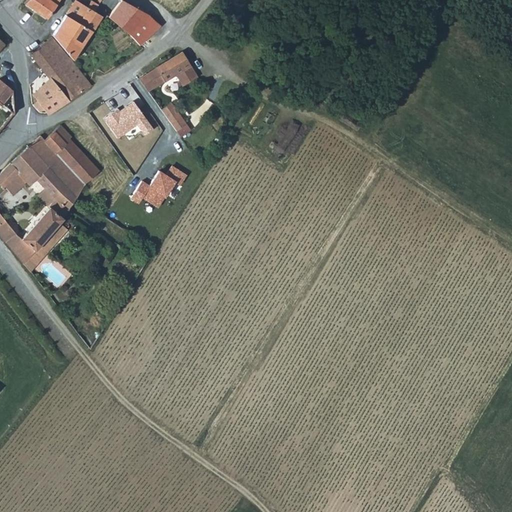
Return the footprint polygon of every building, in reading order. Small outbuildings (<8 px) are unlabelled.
[(60,5),(52,0),(31,0),(27,4),(49,20),(60,5)] [(75,0),(68,13),(93,28),(102,14),(79,0),(75,0)] [(121,0),(109,14),(130,31),(149,13),(126,0),(121,0)] [(77,60),(93,28),(68,13),(62,22),(55,34),(77,60)] [(161,26),(149,13),(130,31),(142,44),(161,26)] [(53,78),(34,94),(39,99),(46,108),(51,114),(95,86),(72,57),(55,37),(32,54),(53,78)] [(190,64),(182,51),(147,72),(154,85),(176,72),(180,79),(195,70),(191,63),(190,64)] [(195,70),(180,79),(183,84),(198,75),(195,70)] [(138,77),(147,89),(154,85),(147,72),(138,77)] [(0,134),(16,114),(16,89),(1,78),(0,79),(0,134)] [(46,108),(39,99),(35,102),(42,111),(46,108)] [(176,107),(171,100),(161,108),(166,114),(176,107)] [(176,107),(166,114),(177,128),(187,121),(176,107)] [(72,138),(74,136),(65,127),(63,125),(47,140),(87,183),(101,170),(72,138)] [(79,196),(87,183),(47,140),(43,135),(30,146),(50,167),(79,196)] [(24,144),(16,151),(19,155),(28,148),(24,144)] [(50,167),(30,146),(28,148),(19,155),(14,160),(22,169),(19,172),(27,181),(32,186),(38,179),(50,167)] [(0,182),(2,185),(6,183),(19,172),(22,169),(14,160),(0,172),(0,182)] [(78,198),(79,196),(50,167),(38,179),(46,188),(56,197),(51,204),(66,216),(78,198)] [(19,172),(6,183),(13,192),(27,181),(19,172)] [(46,188),(40,194),(51,204),(56,197),(46,188)] [(0,215),(0,238),(29,273),(40,260),(32,252),(66,216),(51,204),(16,236),(0,215)]
